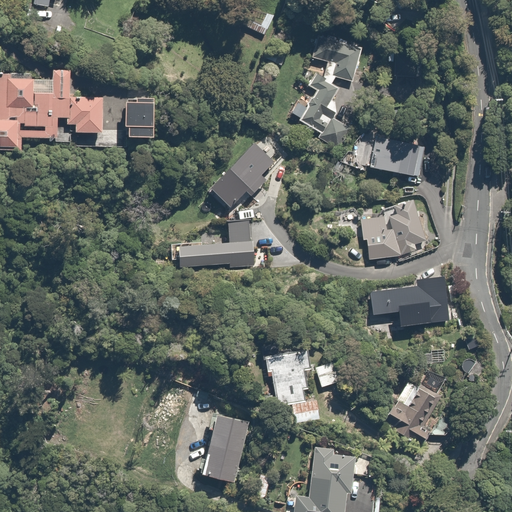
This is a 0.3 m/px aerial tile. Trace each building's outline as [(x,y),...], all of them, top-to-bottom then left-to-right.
[(331,102),(337,87),(332,85),(335,77),(351,82),(361,50),(319,36),(312,58),(326,63),(321,77),(314,75),(310,86),(317,88),(314,97),(313,97),(312,98),(311,98),(311,99),(310,99),(309,100),(309,101),(308,101),(308,102),(308,103),(308,104),(308,105),(308,106),(308,107),(309,108),(301,121),(321,132),(318,138),(336,149),(350,127),(333,117),(338,105),(331,102)] [(417,57),(396,55),(393,77),(415,79),(417,57)] [(0,150),(20,151),(20,138),(56,139),(57,119),(67,119),(67,125),(74,125),(74,135),(105,136),(107,94),(84,93),(84,87),(72,87),(72,70),(54,69),(53,80),(10,78),(10,72),(0,71),(0,150)] [(147,91),(126,89),(125,106),(130,106),(128,127),(133,128),(132,138),(154,140),(157,99),(147,98),(147,91)] [(422,136),(377,132),(375,151),(368,150),(367,159),(378,160),(376,171),(418,175),(422,136)] [(383,218),(361,220),(364,242),(367,242),(369,259),(402,254),(426,237),(417,200),(382,209),(383,218)] [(253,227),(250,227),(249,221),(227,222),(229,245),(171,249),(172,262),(180,262),(181,268),(251,263),(256,263),(253,227)] [(418,281),(419,287),(371,294),(375,317),(402,313),(404,329),(452,322),(447,292),(462,290),(460,281),(459,275),(418,281)] [(307,341),(261,349),(263,362),(267,361),(278,424),(322,416),(320,400),(308,402),(306,391),(309,390),(306,373),(312,372),(307,341)] [(335,362),(315,368),(320,387),(340,381),(335,362)] [(408,438),(412,430),(429,440),(434,432),(446,439),(458,419),(429,401),(434,392),(420,384),(418,387),(408,382),(390,413),(401,419),(395,431),(408,438)] [(246,438),(217,430),(205,474),(234,482),(246,438)] [(370,451),(315,446),(310,497),(297,496),(295,511),(347,511),(350,492),(352,492),(354,476),(368,477),(370,451)]
